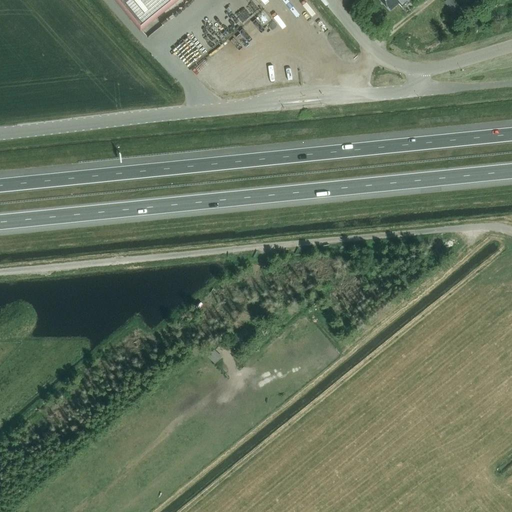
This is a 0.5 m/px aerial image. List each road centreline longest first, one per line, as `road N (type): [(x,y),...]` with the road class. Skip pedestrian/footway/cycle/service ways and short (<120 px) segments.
road 1 (unclassified): [(511,232),(492,225),(0,272)]
road 2 (motorway): [(0,223),(511,171)]
road 3 (motorway): [(511,134),(0,185)]
road 4 (unclassified): [(0,135),(416,91)]
